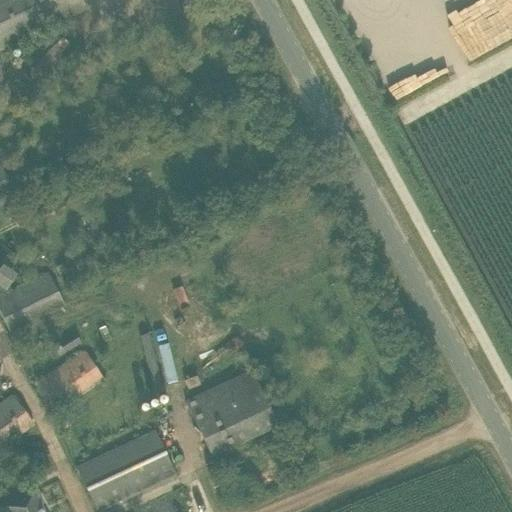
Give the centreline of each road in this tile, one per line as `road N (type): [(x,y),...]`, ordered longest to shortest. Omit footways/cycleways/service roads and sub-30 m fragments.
road 1 (tertiary): [(511,451),(263,0)]
road 2 (track): [(279,511),(496,422)]
